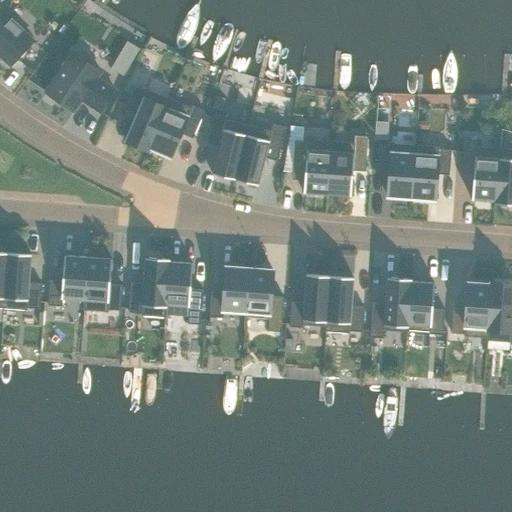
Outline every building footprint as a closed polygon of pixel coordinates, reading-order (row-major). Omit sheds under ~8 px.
[(0,6),(0,56),(10,65),(33,41),(21,31),(23,29),(22,27),(21,27),(13,20),(13,19),(12,18),(10,20),(0,11),(0,7),(0,6)] [(73,53),(46,92),(73,111),(83,98),(89,102),(88,104),(100,112),(115,90),(96,78),(100,72),(73,53)] [(147,92),(135,87),(125,110),(137,115),(126,141),(148,150),(168,99),(147,90),(147,92)] [(212,107),(212,108),(220,111),(221,110),(224,99),(216,96),(212,107)] [(191,108),(168,99),(148,150),(149,150),(149,149),(170,157),(180,133),(192,139),(204,111),(192,105),(191,108)] [(227,117),(214,114),(206,143),(219,147),(212,174),(235,179),(248,125),(226,120),(227,117)] [(271,131),(248,125),(235,179),(258,185),(264,158),(277,161),(285,127),(272,124),(271,131)] [(353,143),(331,141),(327,195),(351,196),(352,170),(365,171),(367,137),(354,136),(353,143)] [(477,139),(463,138),(461,173),(473,174),(471,200),(494,202),(494,204),(495,204),(499,148),(476,147),(477,139)] [(307,142),(294,141),(292,175),(304,176),(303,193),(327,195),(331,141),(307,140),(307,142)] [(391,145),(379,145),(377,170),(389,171),(387,196),(411,198),(415,145),(391,143),(391,145)] [(439,147),(415,145),(411,198),(435,200),(436,174),(449,175),(451,150),(438,149),(439,147)] [(511,149),(499,148),(495,204),(511,205),(511,149)] [(31,255),(7,253),(3,308),(27,310),(27,308),(39,309),(41,284),(29,283),(31,255)] [(88,257),(65,255),(63,281),(50,280),(48,305),(61,306),(62,299),(84,301),(83,310),(84,310),(88,257)] [(111,259),(88,257),(84,310),(108,312),(108,310),(120,311),(122,285),(110,284),(111,259)] [(169,259),(145,257),(143,283),(131,283),(128,312),(141,313),(141,315),(164,317),(169,259)] [(170,259),(169,259),(164,317),(165,317),(166,315),(187,316),(187,324),(200,325),(203,290),(190,289),(192,263),(169,262),(170,259)] [(249,269),(225,267),(223,293),(211,292),(209,317),(222,318),(223,311),(245,312),(244,317),(245,317),(249,269)] [(273,270),(249,269),(245,317),(268,319),(268,331),(281,332),(283,297),(271,296),(273,270)] [(329,276),(306,274),(304,302),(291,302),(289,327),(303,328),(303,325),(325,327),(324,331),(325,332),(329,276)] [(353,278),(329,276),(325,332),(349,333),(349,331),(362,332),(364,307),(351,306),(353,278)] [(410,279),(386,277),(384,303),(372,302),(370,337),(383,338),(384,330),(406,332),(410,279)] [(411,279),(410,279),(406,332),(407,332),(408,330),(429,331),(429,334),(443,335),(444,310),(432,309),(434,283),(411,281),(411,279)] [(490,285),(467,283),(465,309),(453,308),(451,333),(463,334),(463,336),(486,338),(486,340),(487,340),(491,282),(490,282),(490,285)] [(511,283),(491,282),(487,340),(510,342),(510,345),(511,344),(511,283)]
